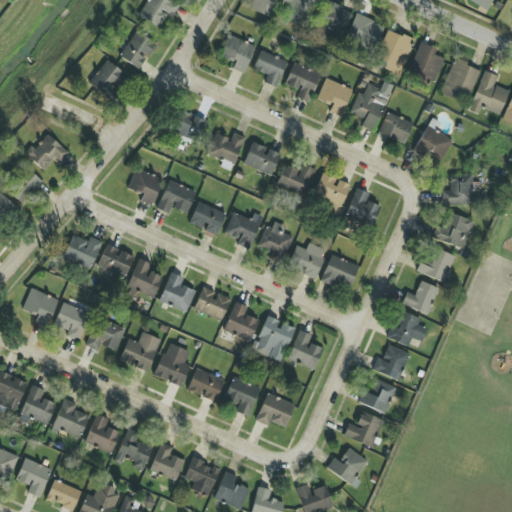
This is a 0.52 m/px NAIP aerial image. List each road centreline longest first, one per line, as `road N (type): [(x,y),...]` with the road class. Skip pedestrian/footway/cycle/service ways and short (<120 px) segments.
road 1 (residential): [(249,451),(272,461),(302,454),(311,441),(412,218),(414,194),(404,180),(177,72)]
road 2 (residential): [(0,283),(177,72),(222,0)]
road 3 (residential): [(362,327),(74,196)]
road 4 (residential): [(0,338),(249,451)]
